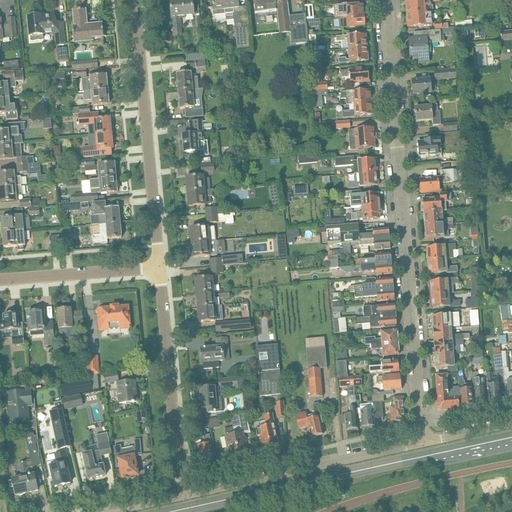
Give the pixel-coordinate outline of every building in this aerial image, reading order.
[(192,0),(186,0),(170,1),(172,17),(174,18),(175,22),(172,23),(173,36),(181,35),(180,17),(199,16),(198,6),(193,6),(192,0)] [(250,50),(246,7),(238,7),(237,0),(212,0),(214,11),(215,11),(215,15),(238,13),(240,23),(234,24),(236,52),(250,50)] [(276,11),(279,34),(301,32),(302,44),(308,43),(308,42),(307,38),(307,36),(307,31),(306,20),(305,19),(290,21),(287,0),(253,0),(255,13),(276,11)] [(407,14),(426,13),(425,6),(430,6),(429,0),(426,0),(406,2),(407,14)] [(312,5),(304,6),(305,19),(306,20),(309,19),(314,19),(312,5)] [(362,5),(352,6),(340,7),(341,15),(338,15),(339,18),(363,16),(363,10),(363,9),(362,9),(362,5)] [(73,32),(73,34),(73,41),(103,38),(102,32),(103,32),(103,29),(102,30),(101,25),(97,25),(97,20),(90,21),(90,26),(87,26),(85,11),(81,12),(80,11),(78,11),(78,12),(73,12),(74,27),(73,28),(74,32),(73,32)] [(426,19),(426,13),(407,14),(408,28),(431,26),(431,18),(426,19)] [(64,44),(63,33),(62,23),(55,24),(54,15),(41,16),(28,17),(30,36),(31,41),(44,40),(43,34),(55,33),(56,45),(64,44)] [(364,18),(363,16),(339,18),(339,19),(341,19),(341,21),(339,21),(339,28),(354,27),(364,26),(364,24),(366,22),(365,19),(364,18)] [(0,40),(2,41),(1,35),(9,34),(9,39),(16,38),(14,18),(7,19),(8,24),(0,25),(0,21),(0,40)] [(511,39),(511,30),(501,32),(501,41),(511,39)] [(442,31),(432,32),(414,33),(415,39),(409,40),(410,40),(411,44),(409,44),(410,56),(418,56),(419,63),(429,62),(428,55),(427,43),(442,42),(442,31)] [(459,34),(460,44),(472,43),(471,33),(459,34)] [(348,50),(366,48),(365,35),(348,36),(336,37),(337,42),(343,41),(344,50),(348,50)] [(476,44),(476,65),(491,65),(491,44),(476,44)] [(185,54),(185,62),(187,62),(196,61),(205,60),(203,46),(197,47),(197,53),(185,54)] [(67,48),(57,49),(58,61),(68,60),(67,48)] [(366,48),(348,50),(349,60),(346,60),(346,58),(338,59),(338,64),(350,63),(367,61),(366,48)] [(98,68),(97,60),(72,62),(73,70),(98,68)] [(350,76),(351,89),(359,88),(359,83),(369,82),(368,69),(339,71),(339,77),(350,76)] [(460,69),(450,70),(435,71),(436,80),(460,77),(460,69)] [(322,70),(312,71),(314,91),(326,90),(329,90),(328,83),(323,83),(322,70)] [(0,83),(0,98),(9,97),(8,89),(16,89),(15,81),(23,80),(23,71),(3,73),(3,79),(4,79),(4,82),(4,83),(0,83)] [(198,78),(192,79),(191,72),(177,74),(178,92),(193,90),(193,89),(199,89),(198,78)] [(85,91),(107,89),(106,76),(86,78),(84,80),(85,91)] [(414,95),(424,94),(431,94),(430,80),(412,81),(414,95)] [(109,104),(107,89),(85,91),(86,100),(92,100),(93,105),(109,104)] [(193,90),(178,92),(180,109),(194,108),(193,90)] [(353,91),(343,92),(340,92),(341,99),(353,98),(354,110),(342,111),(342,119),(355,118),(355,116),(372,115),(370,91),(353,92),(353,91)] [(9,97),(0,98),(0,113),(5,114),(6,120),(17,119),(16,107),(10,108),(9,97)] [(416,122),(426,121),(433,120),(433,115),(438,114),(437,106),(415,108),(416,122)] [(221,116),(234,115),(234,108),(221,109),(221,116)] [(89,136),(112,134),(110,119),(99,120),(98,113),(90,113),(89,113),(81,114),(78,114),(79,126),(88,125),(89,135),(89,136)] [(211,121),(201,122),(190,123),(190,130),(191,129),(192,135),(182,135),(184,153),(190,152),(191,158),(204,156),(204,151),(198,151),(197,142),(203,141),(202,134),(196,134),(196,129),(202,129),(202,127),(212,126),(211,121)] [(8,125),(8,131),(0,131),(0,146),(12,145),(11,138),(18,137),(18,131),(25,130),(24,123),(8,125)] [(459,130),(458,123),(444,124),(445,131),(459,130)] [(350,150),(364,149),(374,148),(373,129),(355,130),(355,131),(349,131),(350,150)] [(444,133),(445,145),(464,144),(463,132),(444,133)] [(88,148),(81,148),(82,158),(111,155),(111,149),(113,149),(112,134),(89,136),(89,135),(87,136),(88,148)] [(430,141),(418,142),(418,149),(417,150),(418,154),(419,155),(419,157),(430,156),(431,156),(435,156),(436,155),(438,155),(437,146),(440,145),(440,137),(430,138),(430,141)] [(12,145),(0,146),(0,159),(16,159),(17,165),(34,164),(33,157),(21,158),(20,144),(12,145)] [(349,183),(349,189),(357,188),(357,187),(378,185),(376,159),(354,161),(354,157),(334,158),(328,159),(329,167),(335,166),(335,167),(347,166),(353,165),(354,174),(359,174),(360,184),(356,184),(356,183),(349,183)] [(99,179),(116,177),(115,169),(113,170),(112,164),(114,164),(94,166),(93,160),(76,162),(77,168),(85,167),(85,172),(98,171),(99,179)] [(460,179),(467,178),(466,162),(458,162),(460,179)] [(34,164),(17,165),(18,173),(27,172),(27,173),(38,172),(38,171),(44,171),(43,163),(34,164)] [(453,170),(450,170),(440,171),(440,177),(432,178),(432,179),(421,180),(422,193),(440,191),(439,183),(454,182),(453,170)] [(0,188),(21,187),(20,177),(14,178),(14,173),(0,173),(0,188)] [(187,192),(205,191),(204,176),(186,178),(187,192)] [(97,194),(117,192),(116,177),(99,179),(92,180),(93,189),(96,189),(96,193),(83,194),(84,202),(97,201),(97,194)] [(276,186),(269,186),(271,208),(280,207),(276,186)] [(21,187),(0,188),(0,202),(16,201),(16,196),(22,196),(21,187)] [(307,187),(293,188),(293,196),(307,195),(307,187)] [(213,190),(205,191),(187,192),(189,207),(207,205),(206,198),(213,197),(213,190)] [(361,207),(379,205),(379,198),(377,198),(377,193),(361,195),(360,191),(343,192),(343,196),(350,196),(350,201),(351,208),(361,207)] [(423,212),(441,211),(446,211),(445,202),(450,201),(450,194),(440,195),(440,198),(422,200),(423,212)] [(31,199),(20,200),(20,208),(40,206),(40,207),(46,207),(45,202),(40,203),(40,199),(31,200),(31,199)] [(101,225),(107,224),(120,223),(118,207),(105,209),(105,203),(93,204),(94,217),(100,216),(101,225)] [(81,204),(60,206),(60,217),(67,217),(69,214),(80,213),(81,210),(81,204)] [(361,207),(362,207),(362,214),(346,215),(346,220),(349,220),(349,221),(379,219),(378,214),(380,214),(379,205),(361,207)] [(206,216),(227,215),(226,208),(205,209),(206,216)] [(442,222),(441,211),(423,212),(424,213),(425,226),(453,224),(452,219),(445,219),(446,221),(442,222)] [(206,216),(206,224),(225,222),(225,224),(233,224),(233,216),(235,216),(235,214),(227,215),(206,216)] [(2,233),(15,232),(15,225),(23,224),(22,216),(15,216),(15,217),(1,218),(2,233)] [(326,228),(345,226),(344,219),(326,221),(326,228)] [(120,223),(107,224),(107,234),(92,236),(93,243),(101,243),(101,244),(107,243),(107,239),(121,238),(120,223)] [(453,224),(425,226),(426,240),(444,238),(443,227),(446,227),(446,229),(453,229),(453,224)] [(345,226),(326,228),(328,245),(343,244),(350,243),(359,242),(359,241),(389,239),(388,228),(372,230),(373,235),(358,236),(358,225),(345,226)] [(216,233),(209,233),(209,227),(190,229),(192,243),(216,241),(216,233)] [(73,248),(72,238),(71,228),(61,229),(63,249),(73,248)] [(287,230),(288,241),(300,240),(299,229),(287,230)] [(23,232),(15,232),(2,233),(3,248),(18,247),(18,251),(24,250),(23,242),(24,241),(23,232)] [(60,249),(59,239),(59,236),(49,237),(50,250),(60,249)] [(390,249),(389,239),(359,241),(359,242),(359,246),(374,245),(374,251),(390,249)] [(217,247),(216,241),(192,243),(193,257),(225,255),(224,246),(217,247)] [(350,243),(343,244),(344,255),(351,254),(350,243)] [(428,261),(446,259),(445,249),(449,248),(449,250),(455,249),(455,245),(445,245),(445,246),(427,247),(428,252),(427,252),(428,261)] [(361,266),(391,263),(390,253),(375,254),(375,259),(361,260),(361,266)] [(338,256),(328,257),(328,261),(329,269),(339,268),(338,256)] [(210,267),(223,266),(230,266),(230,259),(210,260),(210,267)] [(447,269),(446,259),(428,261),(429,269),(430,274),(447,272),(447,273),(457,272),(456,267),(450,267),(450,269),(447,269)] [(391,263),(361,266),(350,267),(350,272),(376,269),(376,276),(392,274),(391,263)] [(223,266),(210,267),(211,275),(224,274),(223,266)] [(196,294),(214,292),(213,278),(195,279),(196,294)] [(354,293),(393,289),(393,278),(375,280),(376,284),(354,286),(354,293)] [(431,295),(449,293),(448,283),(451,282),(451,284),(458,284),(457,279),(447,280),(430,282),(431,286),(430,286),(431,295)] [(393,289),(354,293),(354,298),(377,296),(377,302),(394,301),(393,289)] [(220,299),(231,298),(230,291),(220,292),(220,299)] [(214,292),(196,294),(197,302),(196,302),(196,307),(197,307),(198,308),(216,306),(214,292)] [(449,293),(431,295),(431,303),(432,303),(432,308),(450,307),(460,306),(459,301),(453,302),(453,303),(450,303),(449,293)] [(478,308),(477,300),(466,301),(467,309),(478,308)] [(364,317),(396,315),(395,304),(377,306),(378,311),(364,312),(364,317)] [(109,329),(110,329),(119,328),(119,325),(129,324),(129,322),(130,320),(130,317),(128,316),(128,307),(118,308),(118,306),(111,307),(111,308),(98,309),(100,325),(108,325),(109,329)] [(217,321),(216,306),(198,308),(199,322),(217,321)] [(511,333),(511,323),(510,306),(499,307),(503,335),(511,333)] [(71,324),(83,323),(82,313),(76,314),(77,316),(71,317),(70,310),(58,311),(59,328),(59,338),(72,337),(71,324)] [(54,344),(53,334),(52,323),(44,324),(43,312),(28,313),(28,315),(27,315),(28,331),(31,331),(31,337),(44,336),(45,345),(54,344)] [(433,329),(451,328),(450,317),(454,317),(454,319),(468,318),(468,312),(460,313),(450,314),(450,315),(432,316),(433,329)] [(0,338),(0,339),(12,338),(12,345),(24,344),(22,323),(18,324),(17,314),(3,315),(4,323),(0,322),(0,338)] [(396,315),(364,317),(355,318),(356,324),(370,323),(371,329),(397,327),(396,315)] [(216,325),(216,332),(250,329),(250,322),(216,325)] [(451,328),(433,329),(434,342),(462,340),(469,339),(469,334),(455,336),(455,337),(452,338),(451,328)] [(371,344),(398,342),(397,331),(380,332),(381,339),(370,339),(370,338),(364,339),(364,345),(371,344)] [(227,338),(225,339),(216,340),(216,348),(205,349),(205,348),(204,348),(204,349),(201,349),(203,369),(219,368),(218,361),(223,360),(223,354),(228,354),(227,338)] [(306,350),(325,348),(325,339),(305,341),(306,350)] [(462,340),(434,342),(435,355),(436,355),(453,354),(452,343),(456,342),(456,345),(463,345),(462,340)] [(399,355),(398,342),(371,344),(371,349),(382,348),(383,356),(399,355)] [(258,372),(279,370),(277,345),(255,347),(258,372)] [(327,369),(325,348),(306,350),(311,398),(323,397),(320,369),(327,369)] [(337,360),(347,359),(346,351),(336,352),(337,360)] [(482,351),(473,352),(474,359),(483,358),(482,351)] [(511,372),(508,372),(508,368),(507,355),(506,355),(506,351),(500,352),(501,356),(502,370),(503,370),(504,381),(506,381),(508,397),(511,396),(511,372)] [(453,354),(436,355),(437,368),(448,367),(448,372),(457,371),(457,363),(454,364),(453,354)] [(502,370),(501,356),(493,357),(495,370),(502,370)] [(100,374),(98,357),(89,358),(90,375),(100,374)] [(398,360),(388,361),(381,361),(382,371),(379,371),(379,369),(371,369),(371,375),(399,373),(398,360)] [(337,377),(348,376),(347,361),(336,362),(337,377)] [(282,395),(279,370),(258,372),(260,397),(282,395)] [(486,403),(484,386),(484,385),(485,385),(485,378),(479,379),(478,373),(472,373),(476,405),(479,404),(480,406),(486,405),(486,403)] [(488,385),(487,385),(487,394),(488,393),(489,401),(501,400),(499,383),(493,384),(492,373),(487,374),(488,385)] [(105,384),(119,382),(118,374),(103,376),(105,384)] [(384,391),(391,391),(401,390),(400,376),(382,377),(382,376),(376,377),(377,383),(383,383),(384,391)] [(353,378),(354,386),(363,386),(363,377),(353,378)] [(459,391),(459,388),(454,389),(454,391),(448,391),(447,377),(437,378),(438,395),(448,394),(449,400),(455,399),(454,393),(458,393),(457,391),(459,391)] [(240,378),(234,379),(219,380),(219,388),(232,387),(232,389),(240,389),(240,378)] [(354,386),(353,378),(340,379),(340,388),(354,386)] [(458,379),(459,388),(462,408),(474,405),(472,388),(465,389),(465,386),(464,386),(463,378),(458,379)] [(119,404),(122,403),(132,402),(132,403),(134,403),(134,402),(137,402),(135,381),(117,383),(119,404)] [(20,421),(27,421),(25,405),(31,405),(30,392),(28,392),(28,386),(16,387),(17,396),(15,396),(15,394),(9,394),(9,398),(9,408),(10,408),(10,417),(19,416),(20,421)] [(355,395),(354,387),(348,388),(350,414),(344,415),(346,430),(358,429),(355,395)] [(208,413),(216,412),(222,411),(221,397),(215,397),(214,388),(200,389),(202,408),(208,408),(208,413)] [(460,399),(459,391),(457,391),(458,393),(454,393),(455,399),(449,400),(448,394),(438,395),(439,408),(441,409),(459,408),(458,399),(460,399)] [(372,403),(372,396),(367,396),(368,404),(360,405),(362,427),(374,426),(373,415),(372,403)] [(72,397),(62,399),(64,407),(74,405),(72,397)] [(392,422),(404,422),(402,399),(394,400),(395,402),(391,402),(392,422)] [(61,402),(54,403),(56,411),(63,409),(61,402)] [(285,417),(283,402),(276,403),(277,418),(285,417)] [(372,403),(373,415),(381,415),(380,402),(372,403)] [(296,415),(297,419),(299,429),(307,427),(310,438),(323,435),(321,424),(322,423),(318,403),(312,405),(314,414),(305,416),(305,413),(296,415)] [(56,411),(53,412),(61,449),(71,446),(63,409),(56,411)] [(234,434),(220,437),(222,449),(229,447),(230,455),(246,452),(242,434),(250,432),(246,414),(238,415),(240,426),(233,428),(234,434)] [(265,415),(267,426),(256,429),(257,436),(260,436),(263,448),(278,445),(275,432),(276,432),(272,414),(265,415)] [(96,436),(100,451),(101,456),(112,454),(107,433),(96,436)] [(205,444),(198,446),(200,462),(213,460),(208,435),(204,436),(205,444)] [(117,460),(116,460),(117,467),(120,466),(123,478),(137,475),(133,457),(135,456),(134,447),(128,449),(121,450),(120,446),(114,447),(116,457),(117,457),(117,460)] [(36,447),(28,449),(31,461),(19,464),(22,478),(9,480),(11,489),(14,488),(15,495),(37,491),(33,474),(28,475),(27,469),(40,466),(36,447)] [(100,451),(82,455),(88,480),(106,476),(101,456),(100,451)] [(52,477),(53,479),(53,481),(54,481),(55,487),(70,483),(67,472),(69,472),(67,463),(65,464),(63,454),(55,456),(58,466),(50,467),(51,468),(47,469),(49,478),(52,477)]
